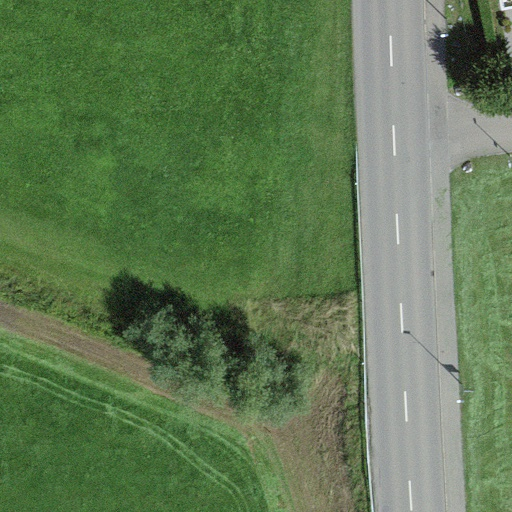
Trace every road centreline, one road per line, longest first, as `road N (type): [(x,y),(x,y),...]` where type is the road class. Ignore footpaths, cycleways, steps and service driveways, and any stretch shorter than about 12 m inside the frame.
road 1 (tertiary): [(397,146),(415,511)]
road 2 (tertiary): [(391,0),(397,146)]
